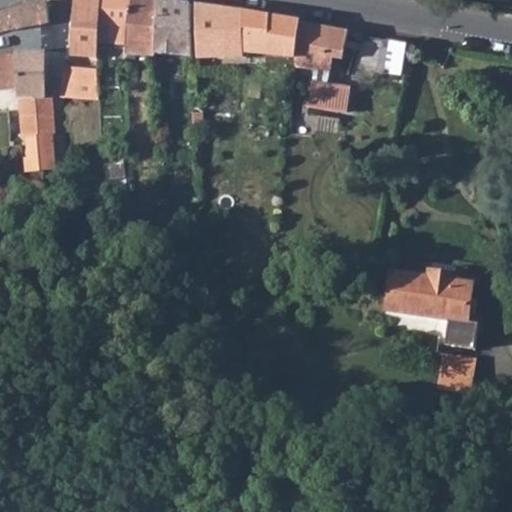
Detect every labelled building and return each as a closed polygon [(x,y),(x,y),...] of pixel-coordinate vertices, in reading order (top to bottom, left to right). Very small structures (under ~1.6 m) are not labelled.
[(77,0),(74,46),(67,45),(65,68),(65,85),(67,96),(102,96),(100,42),(102,0),(77,0)] [(102,0),(100,42),(127,45),(132,0),(102,0)] [(132,0),(127,45),(127,55),(154,56),(154,54),(159,0),(155,0),(132,0)] [(159,0),(154,54),(192,57),(193,5),(187,4),(159,0)] [(0,16),(0,33),(3,33),(48,24),(47,1),(0,16)] [(302,23),(199,6),(196,59),(241,58),(243,48),(297,54),(302,23)] [(330,72),(332,58),(326,57),(331,28),(302,23),(297,54),(295,68),(330,72)] [(331,28),(326,57),(332,58),(341,59),(350,35),(351,32),(331,28)] [(358,36),(350,64),(371,68),(380,40),(358,36)] [(380,40),(371,68),(404,74),(408,45),(380,40)] [(18,56),(0,57),(0,100),(27,97),(45,95),(43,53),(18,53),(18,56)] [(496,84),(493,101),(511,104),(511,73),(506,73),(504,85),(496,84)] [(312,84),(309,107),(347,111),(349,89),(312,84)] [(45,95),(27,97),(30,137),(50,136),(57,136),(51,110),(52,94),(47,94),(45,95)] [(50,136),(30,137),(31,156),(27,156),(28,171),(52,169),(50,136)] [(122,178),(107,179),(108,195),(124,193),(122,178)] [(385,269),(380,310),(441,317),(438,342),(468,347),(472,322),(461,320),(466,281),(448,278),(447,276),(422,272),(421,274),(385,269)] [(477,360),(446,355),(444,389),(474,391),(477,360)]
